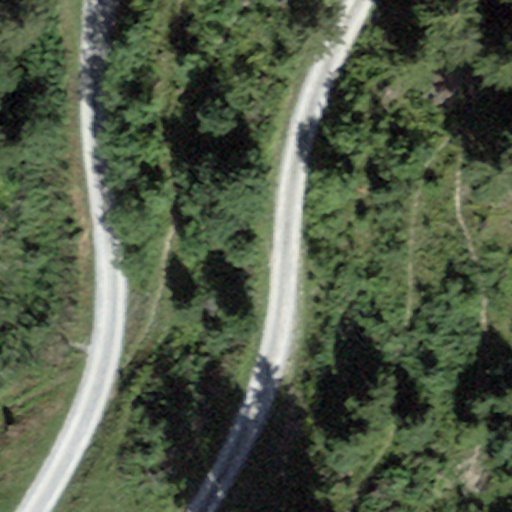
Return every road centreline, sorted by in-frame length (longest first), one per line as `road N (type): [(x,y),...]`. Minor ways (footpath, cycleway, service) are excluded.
road 1 (track): [(349,0),(314,61),(290,143),(273,315),(224,470),(196,511)]
road 2 (track): [(20,511),(79,411),(101,322),(83,97),(92,0)]
